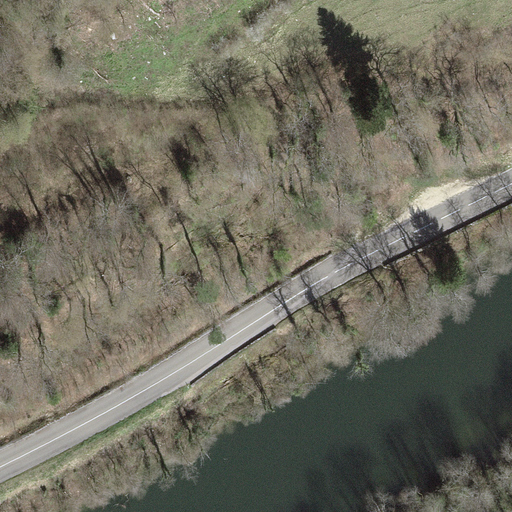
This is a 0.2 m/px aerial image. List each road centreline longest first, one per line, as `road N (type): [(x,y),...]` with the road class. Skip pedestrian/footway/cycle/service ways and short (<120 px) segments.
road 1 (secondary): [(511,184),(0,472)]
road 2 (track): [(0,224),(135,162),(152,166),(159,179),(149,197),(0,296)]
